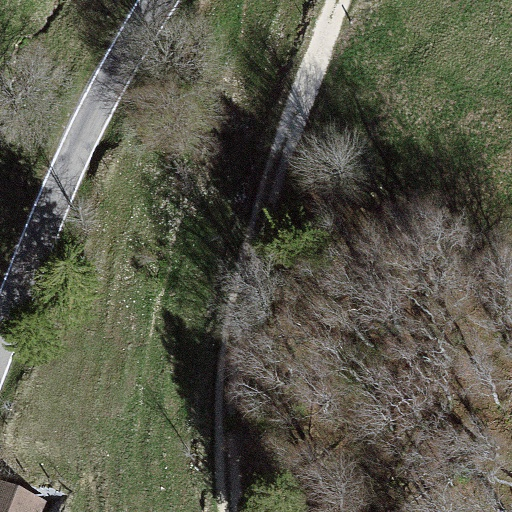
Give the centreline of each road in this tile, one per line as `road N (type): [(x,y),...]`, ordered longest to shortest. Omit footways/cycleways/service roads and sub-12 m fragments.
road 1 (track): [(334,0),(245,267),(224,392),(228,511)]
road 2 (tertiary): [(0,341),(78,147),(156,0)]
